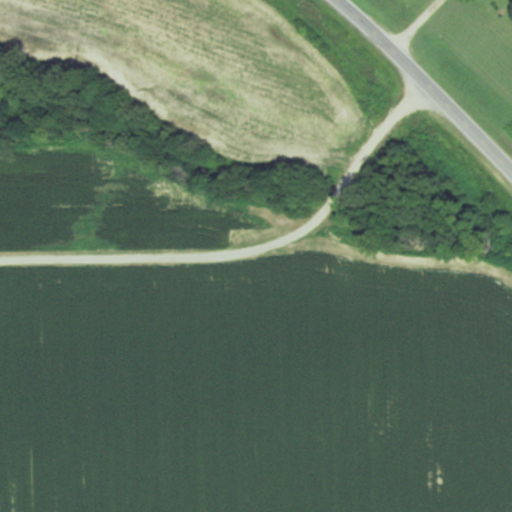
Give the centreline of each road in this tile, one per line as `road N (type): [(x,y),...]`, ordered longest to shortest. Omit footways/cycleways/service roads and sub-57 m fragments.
road 1 (residential): [(0,258),(284,241),(327,212),(429,81)]
road 2 (primary): [(511,165),(342,0)]
